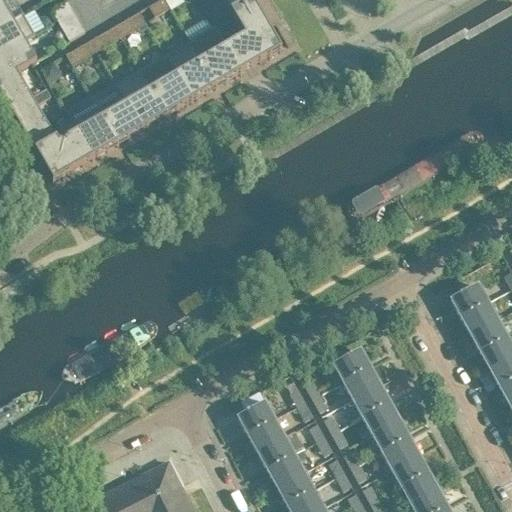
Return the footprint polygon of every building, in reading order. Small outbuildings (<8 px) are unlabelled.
[(179,0),(165,0),(164,1),(170,11),(171,13),(183,6),(179,0)] [(221,0),(230,15),(252,3),(250,0),(221,0)] [(153,21),(170,11),(164,1),(147,11),(153,21)] [(1,2),(0,2),(0,28),(12,22),(1,2)] [(230,15),(244,39),(235,44),(226,49),(241,76),(250,71),(281,53),(252,3),(230,15)] [(54,13),(53,17),(57,23),(73,14),(68,5),(54,13)] [(73,14),(57,23),(63,34),(79,25),(73,14)] [(139,15),(114,30),(120,40),(145,26),(139,15)] [(12,22),(0,28),(0,57),(25,43),(35,37),(22,16),(12,22)] [(96,54),(120,40),(114,30),(90,44),(96,54)] [(189,44),(216,91),(241,76),(226,49),(214,30),(189,44)] [(25,43),(0,57),(0,83),(16,74),(36,63),(25,43)] [(71,69),(96,54),(90,44),(65,58),(71,69)] [(164,59),(191,105),(216,91),(189,44),(164,59)] [(140,73),(166,119),(191,105),(164,59),(140,73)] [(54,65),(41,72),(47,84),(61,77),(54,65)] [(120,98),(141,134),(166,119),(140,73),(114,88),(120,98)] [(16,74),(0,83),(0,95),(13,118),(34,105),(36,108),(50,100),(45,92),(31,100),(16,74)] [(120,98),(96,111),(117,148),(141,134),(120,98)] [(31,149),(53,137),(36,108),(34,105),(13,118),(31,149)] [(71,126),(92,162),(117,148),(96,111),(71,126)] [(67,118),(58,124),(62,131),(71,126),(67,118)] [(62,131),(53,137),(31,149),(52,185),(92,162),(71,126),(62,131)] [(475,159),(480,137),(469,133),(343,207),(343,222),(356,225),(475,159)] [(450,302),(460,320),(486,306),(476,288),(460,297),(450,302)] [(486,306),(460,320),(470,337),(496,323),(486,306)] [(470,337),(480,355),(505,341),(496,323),(470,337)] [(65,366),(58,381),(61,388),(78,389),(150,344),(155,339),(157,333),(154,326),(149,324),(143,325),(65,366)] [(489,373),(511,359),(511,352),(505,341),(480,355),(489,373)] [(342,385),(369,370),(359,353),(349,358),(333,367),(342,385)] [(511,359),(489,373),(499,390),(511,382),(511,359)] [(352,403),(379,388),(369,370),(342,385),(352,403)] [(511,382),(499,390),(509,408),(511,405),(511,382)] [(304,388),(312,402),(319,398),(312,384),(304,388)] [(362,420),(389,405),(379,388),(352,403),(362,420)] [(290,397),(297,410),(305,406),(297,392),(290,397)] [(327,411),(319,398),(312,402),(319,416),(327,411)] [(0,430),(15,422),(22,413),(24,405),(16,404),(5,405),(0,407),(0,430)] [(237,420),(247,438),(274,423),(264,405),(260,408),(245,416),(237,420)] [(372,438),(398,423),(389,405),(362,420),(372,438)] [(305,424),(312,420),(305,406),(297,410),(305,424)] [(331,419),(323,423),(331,437),(339,433),(331,419)] [(247,438),(257,455),(283,440),(274,423),(247,438)] [(381,455),(408,440),(398,423),(372,438),(381,455)] [(316,445),(324,441),(316,426),(308,431),(316,445)] [(346,446),(339,433),(331,437),(339,451),(346,446)] [(294,434),(283,440),(257,455),(266,473),(293,458),(304,452),(294,434)] [(391,473),(418,458),(408,440),(381,455),(391,473)] [(324,459),(331,454),(324,441),(316,445),(324,459)] [(351,454),(343,458),(351,472),(358,468),(351,454)] [(266,473),(276,490),(303,475),(293,458),(266,473)] [(401,490),(427,476),(418,458),(391,473),(401,490)] [(336,480),(343,476),(336,462),(328,466),(336,480)] [(191,511),(184,497),(180,489),(170,470),(168,467),(169,463),(168,463),(167,466),(164,468),(144,478),(143,478),(134,483),(98,501),(76,511),(191,511)] [(366,482),(358,468),(351,472),(358,486),(366,482)] [(276,490),(286,508),(313,493),(303,475),(276,490)] [(343,494),(351,489),(343,476),(336,480),(343,494)] [(410,508),(437,493),(427,476),(401,490),(410,508)] [(370,489),(362,493),(370,507),(378,503),(370,489)] [(286,508),(288,511),(319,511),(322,510),(313,493),(286,508)] [(412,511),(444,511),(447,511),(437,493),(410,508),(412,511)] [(353,511),(360,511),(363,511),(355,497),(347,501),(353,511)] [(382,511),(378,503),(370,507),(372,511),(382,511)]
